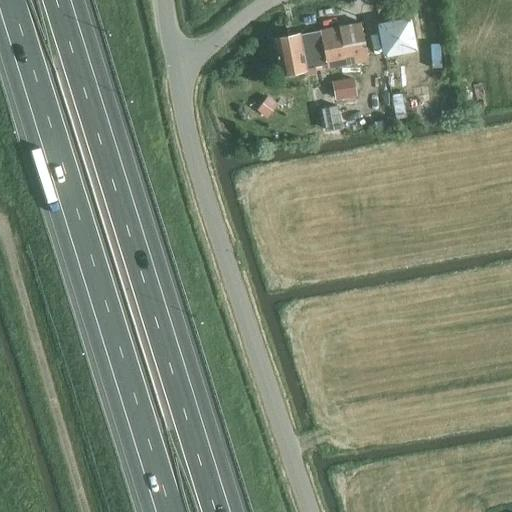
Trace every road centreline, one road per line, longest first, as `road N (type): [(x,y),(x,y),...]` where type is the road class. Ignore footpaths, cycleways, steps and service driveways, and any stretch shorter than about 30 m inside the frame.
road 1 (motorway): [(222,511),(62,0)]
road 2 (motorway): [(3,0),(161,511)]
road 3 (unclassified): [(309,511),(189,138),(180,71)]
road 4 (unclassified): [(85,511),(0,218)]
